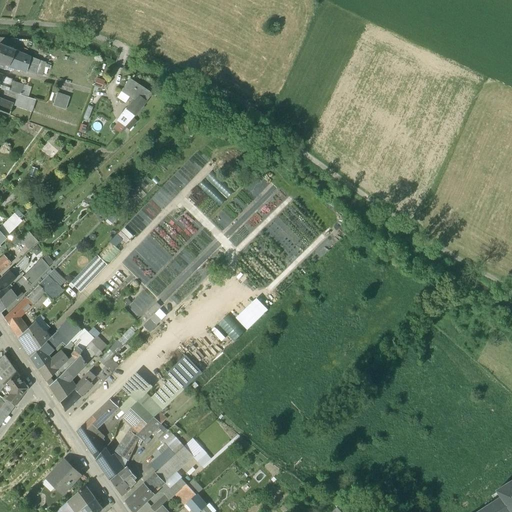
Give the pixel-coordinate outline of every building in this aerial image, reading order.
[(15,51),(0,45),(0,63),(6,66),(9,67),(15,52),(15,51)] [(30,57),(15,52),(9,67),(16,70),(26,73),(28,63),(30,57)] [(37,66),(35,75),(42,77),(45,64),(39,61),(37,66)] [(37,66),(28,63),(26,73),(35,75),(37,66)] [(13,80),(2,76),(0,83),(0,88),(18,94),(20,95),(24,85),(12,82),(13,80)] [(129,79),(121,92),(135,101),(142,91),(150,97),(152,94),(129,79)] [(150,97),(142,91),(135,101),(133,103),(135,104),(141,108),(150,97)] [(69,97),(57,93),(53,106),(65,110),(69,97)] [(20,95),(18,94),(15,105),(31,110),(35,100),(20,95)] [(0,111),(9,116),(13,105),(0,100),(0,111)] [(141,108),(135,104),(130,112),(135,115),(141,108)] [(124,227),(117,234),(125,243),(132,236),(124,227)] [(29,232),(20,240),(30,251),(39,243),(29,232)] [(111,243),(98,257),(107,265),(120,251),(111,243)] [(37,245),(33,252),(38,256),(43,249),(37,245)] [(4,256),(0,259),(0,269),(1,270),(10,262),(4,256)] [(98,257),(97,256),(87,266),(97,275),(106,265),(98,257)] [(9,271),(15,278),(28,265),(28,259),(26,257),(9,271)] [(41,259),(23,277),(35,288),(49,275),(52,271),(41,259)] [(87,266),(71,283),(73,285),(80,292),(97,275),(87,266)] [(0,279),(0,298),(6,293),(1,289),(3,288),(4,288),(15,278),(9,271),(0,279)] [(45,292),(54,301),(64,291),(49,275),(38,285),(45,292)] [(38,285),(30,293),(37,299),(45,292),(38,285)] [(6,293),(0,298),(0,312),(0,313),(13,301),(6,293)] [(26,298),(4,319),(9,326),(17,320),(37,299),(30,293),(26,297),(26,298)] [(257,299),(236,318),(247,330),(268,310),(257,299)] [(227,316),(218,325),(235,342),(244,333),(227,316)] [(50,330),(38,318),(33,323),(44,334),(47,332),(47,333),(50,330)] [(57,331),(52,336),(57,343),(60,341),(62,343),(77,326),(69,318),(57,331)] [(22,323),(13,332),(18,338),(27,329),(22,323)] [(44,334),(33,323),(27,329),(18,338),(30,357),(39,348),(47,341),(51,337),(47,333),(47,332),(44,334)] [(97,338),(102,333),(96,327),(91,331),(97,338)] [(51,337),(47,341),(52,348),(57,343),(52,336),(51,337)] [(47,341),(39,348),(30,357),(38,370),(49,361),(45,355),(52,348),(47,341)] [(83,341),(78,347),(83,351),(88,345),(83,341)] [(78,347),(72,355),(76,359),(80,355),(83,351),(78,347)] [(91,363),(98,355),(89,347),(82,355),(91,363)] [(112,349),(99,361),(102,364),(115,351),(112,349)] [(55,357),(49,361),(58,370),(68,359),(61,351),(55,357)] [(0,389),(1,389),(16,372),(4,355),(0,358),(0,389)] [(76,359),(65,370),(72,377),(86,362),(80,355),(76,359)] [(173,379),(152,399),(156,403),(163,410),(188,386),(200,374),(184,357),(167,374),(173,379)] [(49,361),(38,370),(46,381),(58,370),(49,361)] [(107,366),(98,378),(102,383),(113,373),(107,366)] [(94,367),(90,371),(95,376),(98,371),(94,367)] [(72,377),(65,370),(49,386),(60,403),(74,389),(70,384),(69,384),(68,382),(72,377)] [(95,376),(90,371),(85,377),(91,382),(96,377),(95,376)] [(16,372),(1,389),(7,398),(6,400),(7,401),(14,406),(25,391),(25,386),(16,372)] [(137,373),(122,387),(138,402),(147,394),(153,388),(137,373)] [(85,377),(75,388),(82,397),(93,385),(91,382),(85,377)] [(74,389),(60,403),(66,411),(82,397),(75,388),(74,389)] [(152,399),(147,394),(138,402),(149,412),(156,403),(152,399)] [(110,400),(91,418),(100,426),(119,408),(110,400)] [(0,409),(0,425),(14,406),(7,401),(0,409)] [(149,412),(138,402),(126,415),(132,418),(137,424),(143,430),(146,426),(154,418),(149,412)] [(156,403),(149,412),(154,418),(163,410),(156,403)] [(126,415),(120,421),(127,425),(132,418),(126,415)] [(91,418),(78,431),(92,452),(101,444),(96,437),(100,435),(96,430),(100,426),(91,418)] [(137,424),(117,453),(128,461),(136,444),(139,438),(137,436),(143,430),(137,424)] [(143,430),(137,436),(139,438),(142,440),(151,431),(146,426),(143,430)] [(173,436),(165,444),(172,451),(182,444),(173,436)] [(101,444),(92,452),(97,459),(106,449),(101,444)] [(151,455),(156,459),(150,465),(154,469),(172,451),(165,444),(151,455)] [(97,459),(97,460),(102,467),(115,455),(106,449),(97,459)] [(115,455),(102,467),(111,480),(124,468),(115,455)] [(63,460),(49,475),(53,479),(67,464),(63,460)] [(168,462),(156,473),(163,481),(175,470),(168,462)] [(67,464),(53,479),(58,484),(56,486),(63,493),(71,483),(73,485),(80,476),(67,464)] [(136,478),(127,467),(119,474),(128,485),(136,478)] [(156,473),(145,483),(152,491),(163,481),(156,473)] [(128,485),(119,474),(111,481),(122,496),(131,488),(128,485)] [(180,477),(164,494),(165,494),(170,500),(187,484),(180,477)] [(511,511),(511,480),(497,490),(502,497),(478,511),(511,511)] [(145,483),(136,491),(146,502),(155,494),(152,491),(145,483)] [(187,484),(170,500),(174,505),(181,500),(185,505),(187,503),(197,495),(187,484)] [(86,486),(68,502),(74,511),(80,511),(82,511),(95,499),(86,486)] [(135,511),(146,502),(136,491),(125,501),(133,511),(135,511)] [(165,494),(150,507),(154,511),(155,511),(163,506),(170,500),(165,494)] [(199,511),(206,506),(197,495),(187,503),(194,511),(199,511)] [(95,499),(82,511),(99,511),(103,510),(95,499)]
